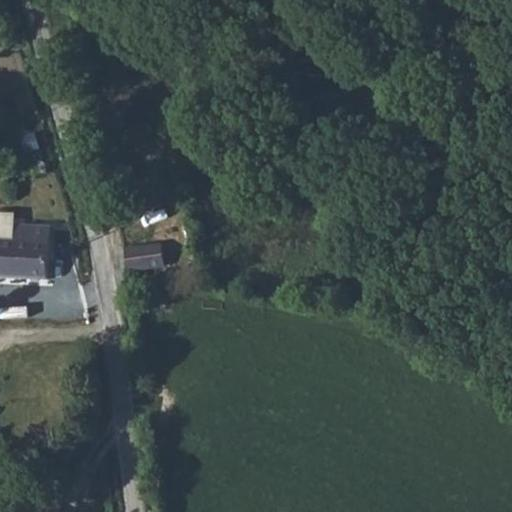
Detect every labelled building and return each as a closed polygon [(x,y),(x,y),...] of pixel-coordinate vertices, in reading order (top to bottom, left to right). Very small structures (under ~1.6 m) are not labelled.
[(31,118),(14,125),(18,141),(36,136),(31,118)] [(35,150),(25,157),(25,167),(46,165),(46,157),(35,150)] [(17,231),(16,266),(49,266),(51,215),(17,214),(17,231)] [(0,265),(16,266),(17,231),(0,230),(0,265)] [(162,233),(123,231),(127,253),(161,253),(162,233)]
